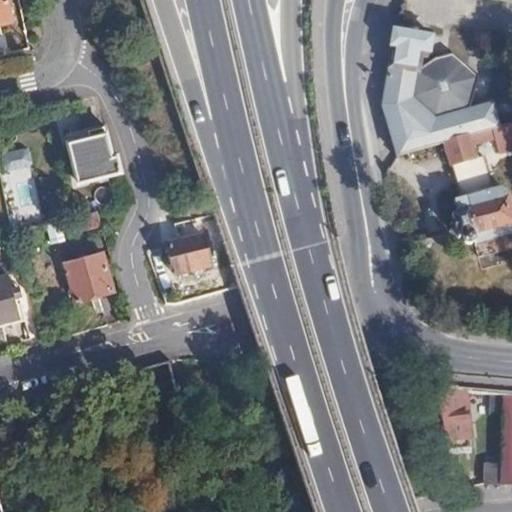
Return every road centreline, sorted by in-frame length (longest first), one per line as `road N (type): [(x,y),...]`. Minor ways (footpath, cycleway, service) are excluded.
road 1 (residential): [(154,339),(133,264),(148,197),(142,166),(119,95),(70,55)]
road 2 (primary): [(389,511),(307,245)]
road 3 (primary): [(163,0),(263,258)]
road 4 (primary): [(201,0),(263,258)]
road 5 (primary): [(263,258),(342,511)]
road 6 (primary): [(307,245),(248,0)]
road 7 (primary): [(307,245),(289,0)]
road 8 (residential): [(190,332),(237,340),(391,324)]
road 9 (residential): [(373,276),(229,310),(190,332)]
road 10 (residential): [(0,383),(154,339)]
road 11 (secondary): [(352,154),(351,61),(365,0)]
road 12 (secondary): [(339,0),(336,64),(352,154)]
road 13 (secondary): [(511,362),(426,348),(391,324)]
road 14 (secondary): [(373,276),(352,154)]
